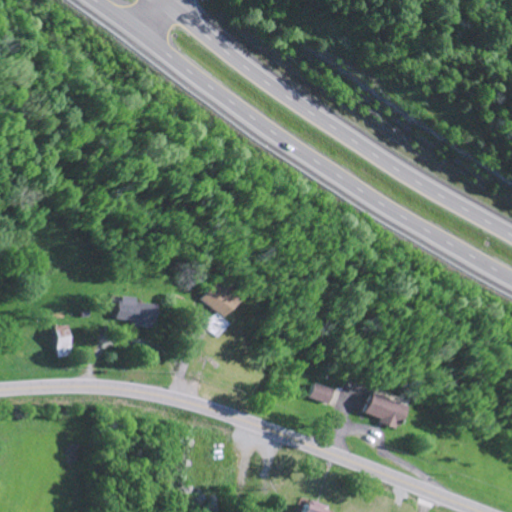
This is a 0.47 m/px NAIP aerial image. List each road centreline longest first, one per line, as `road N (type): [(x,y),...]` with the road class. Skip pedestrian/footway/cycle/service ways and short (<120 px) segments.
road 1 (trunk): [(91,0),(312,162),(511,281)]
road 2 (secondary): [(0,388),(106,388),(185,402),(483,511)]
road 3 (trunk): [(511,231),(350,134),(164,0)]
